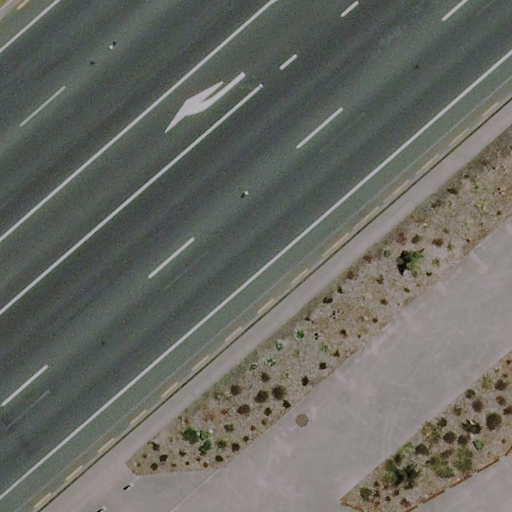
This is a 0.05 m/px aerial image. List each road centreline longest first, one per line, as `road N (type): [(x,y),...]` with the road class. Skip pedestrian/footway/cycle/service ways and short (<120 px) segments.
road 1 (secondary): [(465,0),(0,406)]
road 2 (secondary): [(0,144),(167,0)]
